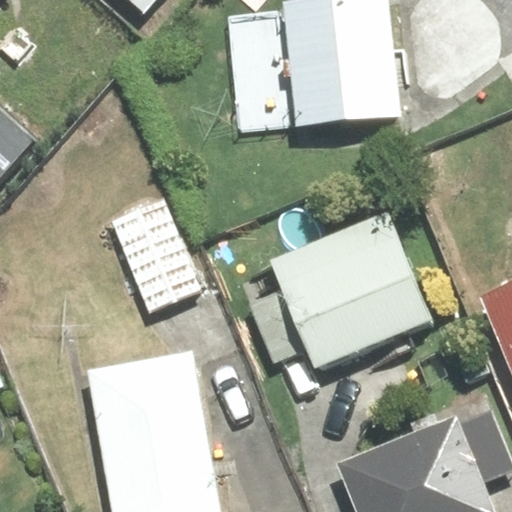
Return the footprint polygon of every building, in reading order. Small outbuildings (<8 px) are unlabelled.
[(0,0),(0,11),(9,0),(0,0)] [(141,0),(160,17),(175,0),(141,0)] [(406,11),(312,12),(313,123),(407,122),(406,11)] [(0,97),(0,162),(33,129),(0,97)] [(175,198),(120,223),(161,313),(217,287),(175,198)] [(409,217),(294,268),(340,367),(454,315),(409,217)] [(511,294),(496,301),(511,339),(511,294)] [(0,348),(0,397),(19,389),(0,348)] [(234,511),(217,369),(112,382),(128,511),(234,511)] [(354,465),(370,511),(511,511),(511,497),(484,418),(354,465)]
